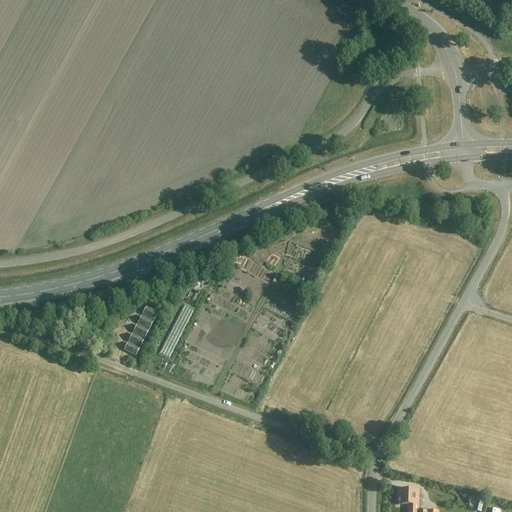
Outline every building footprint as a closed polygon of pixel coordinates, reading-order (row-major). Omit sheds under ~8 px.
[(190,281),(194,289),(210,281),(206,273),(190,281)] [(234,298),(219,290),(215,298),(230,305),(234,298)] [(240,347),(252,306),(235,301),(229,322),(224,321),(226,316),(200,308),(188,348),(219,357),(216,366),(221,367),(228,344),(240,347)] [(157,313),(146,307),(142,315),(154,321),(157,313)] [(153,322),(142,316),(138,324),(149,330),(153,322)] [(148,331),(137,325),(133,333),(144,339),(148,331)] [(144,340),(132,334),(128,342),(140,348),(144,340)] [(139,349),(128,343),(124,351),(135,357),(139,349)] [(413,491),(402,490),(401,506),(407,506),(406,511),(437,511),(438,511),(429,511),(417,511),(419,491),(413,491)]
